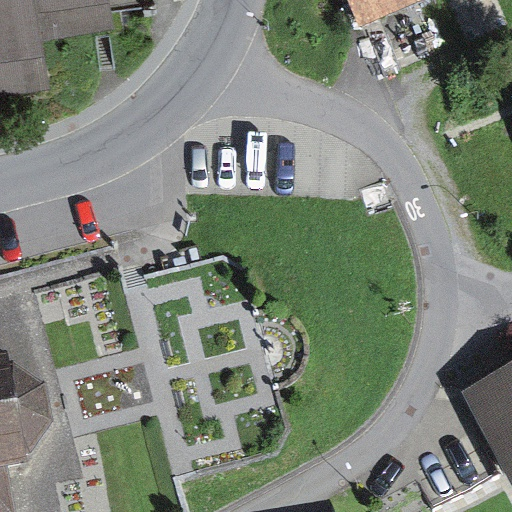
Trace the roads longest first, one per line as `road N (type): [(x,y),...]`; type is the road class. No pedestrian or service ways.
road 1 (residential): [(202,63),(374,134),(401,163),(439,261),(441,315)]
road 2 (residential): [(441,315),(400,415),(353,460),(264,511)]
road 3 (residential): [(0,180),(132,131),(202,63)]
